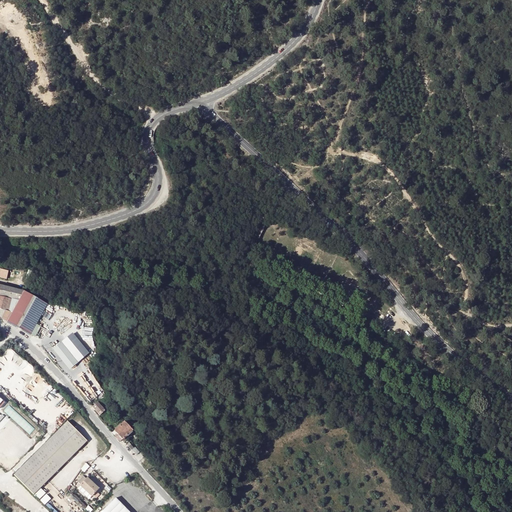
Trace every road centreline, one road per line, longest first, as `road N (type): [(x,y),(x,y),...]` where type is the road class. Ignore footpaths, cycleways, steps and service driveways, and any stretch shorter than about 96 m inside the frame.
road 1 (tertiary): [(198,101),(336,231),(439,348),(511,405)]
road 2 (secondary): [(198,101),(148,130),(158,183),(138,211),(54,231),(0,231)]
road 3 (tertiary): [(0,325),(63,380),(174,511)]
road 4 (secondary): [(319,0),(309,25),(275,58),(198,101)]
